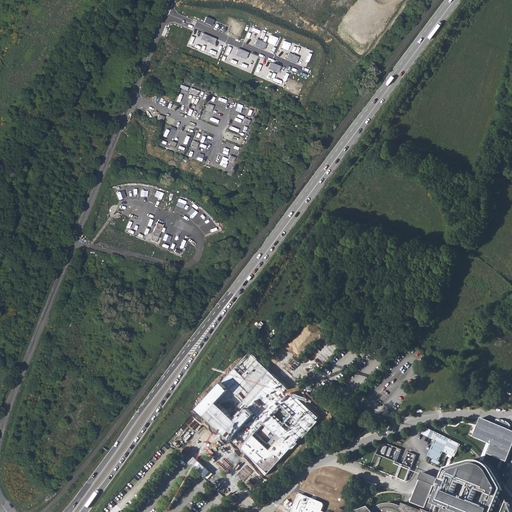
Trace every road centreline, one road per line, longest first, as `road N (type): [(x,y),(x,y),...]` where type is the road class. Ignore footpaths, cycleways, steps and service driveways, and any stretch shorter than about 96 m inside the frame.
road 1 (secondary): [(454,0),(73,511)]
road 2 (unclassified): [(0,433),(171,0)]
road 3 (residential): [(511,417),(446,416),(386,434),(310,466),(268,511)]
